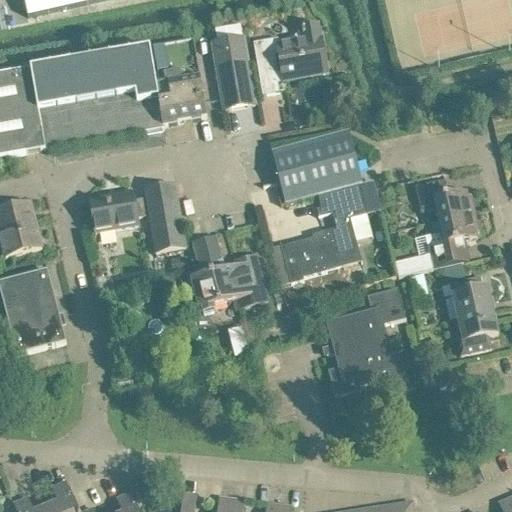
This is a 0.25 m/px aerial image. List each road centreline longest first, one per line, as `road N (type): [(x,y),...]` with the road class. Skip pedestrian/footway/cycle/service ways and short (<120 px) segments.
road 1 (residential): [(214,203),(204,153),(55,179),(98,356),(92,456)]
road 2 (residential): [(511,214),(498,217),(480,137),(383,156)]
road 3 (residential): [(136,460),(324,480)]
road 4 (residential): [(324,480),(290,352)]
road 5 (residential): [(324,480),(427,489),(430,511)]
